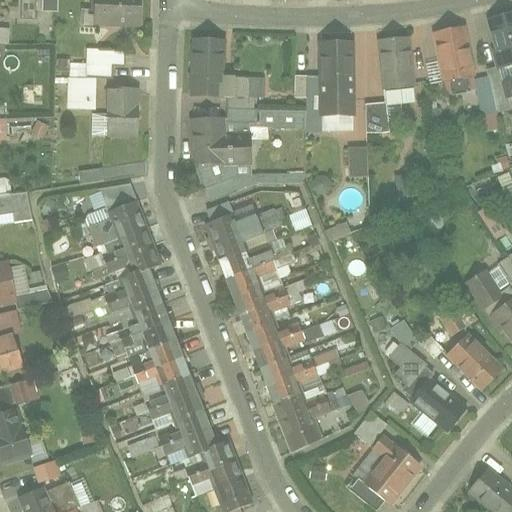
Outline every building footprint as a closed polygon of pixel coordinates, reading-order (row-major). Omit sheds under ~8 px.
[(17,0),(18,20),(32,20),(32,0),(17,0)] [(38,0),(38,12),(54,13),(54,0),(38,0)] [(141,32),(141,0),(96,0),(96,31),(141,32)] [(511,69),(511,17),(486,23),(497,73),(511,69)] [(474,82),(465,31),(435,37),(444,87),(474,82)] [(223,43),(192,42),(189,102),(221,103),(223,43)] [(411,42),(378,45),(383,95),(416,91),(411,42)] [(352,47),(319,47),(320,122),(354,121),(352,47)] [(83,64),(67,64),(67,76),(107,77),(108,66),(120,66),(120,51),(83,50),(83,64)] [(92,111),(92,79),(64,79),(64,111),(92,111)] [(138,141),(139,93),(108,92),(107,140),(138,141)] [(381,105),(361,106),(362,135),(383,134),(381,105)] [(225,123),(190,125),(192,170),(254,167),(253,136),(226,137),(225,123)] [(364,178),(362,148),(343,149),(345,179),(364,178)] [(75,172),(76,184),(100,182),(99,170),(75,172)] [(162,267),(139,205),(110,215),(133,278),(150,272),(162,267)] [(235,219),(205,231),(290,456),(324,444),(303,389),(317,384),(310,364),(294,370),(289,356),(305,350),(296,327),(280,334),(274,317),(290,311),(283,290),(265,297),(261,284),(278,278),(270,255),(251,262),(246,247),(264,240),(257,221),(238,228),(235,219)] [(326,242),(349,233),(345,224),(323,232),(326,242)] [(9,265),(0,266),(0,310),(16,307),(9,265)] [(216,451),(150,272),(133,278),(122,283),(188,464),(203,458),(222,511),(249,511),(253,510),(230,446),(216,451)] [(511,353),(511,293),(504,299),(486,275),(467,288),(511,353)] [(447,337),(463,328),(452,307),(435,316),(447,337)] [(483,395),(506,371),(469,337),(447,360),(483,395)] [(0,342),(0,381),(23,375),(13,339),(0,342)] [(32,378),(11,383),(17,405),(38,400),(32,378)] [(447,437),(467,413),(430,382),(410,407),(447,437)] [(391,394),(383,405),(400,416),(407,405),(391,394)] [(0,417),(0,459),(3,470),(31,461),(16,413),(0,417)] [(365,488),(391,509),(422,471),(383,439),(372,453),(385,463),(365,488)] [(129,459),(153,452),(150,440),(125,447),(129,459)] [(30,469),(35,485),(58,478),(53,462),(30,469)] [(200,473),(184,477),(190,498),(205,494),(200,473)] [(511,511),(511,493),(489,473),(467,497),(482,511),(511,511)] [(19,500),(24,511),(77,511),(68,488),(47,497),(45,490),(19,500)]
